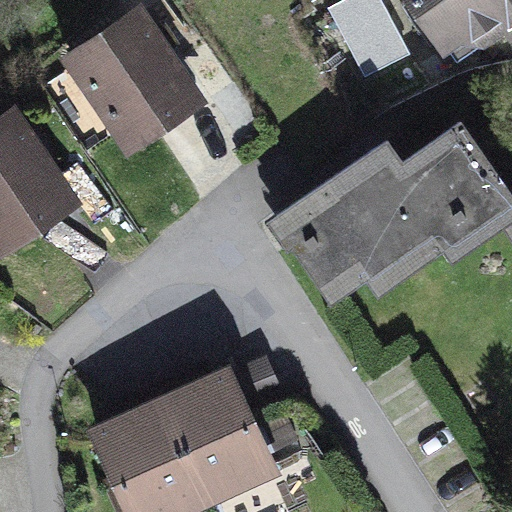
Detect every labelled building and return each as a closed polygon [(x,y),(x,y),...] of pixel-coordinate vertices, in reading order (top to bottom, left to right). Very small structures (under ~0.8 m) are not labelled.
[(298,0),(309,16),(318,10),(310,0),(298,0)] [(366,74),(407,53),(379,0),(346,0),(331,8),(366,74)] [(504,25),(507,23),(491,0),(411,0),(444,47),(445,46),(460,36),(484,39),(504,25)] [(511,0),(491,0),(507,23),(504,25),(511,35),(511,33),(511,0)] [(72,61),(128,144),(196,98),(162,48),(153,35),(139,15),(72,61)] [(164,27),(153,35),(162,48),(173,40),(164,27)] [(445,46),(457,63),(487,43),(484,39),(460,36),(445,46)] [(0,240),(3,245),(71,199),(14,116),(0,125),(0,240)] [(477,238),(504,220),(511,214),(511,195),(460,121),(402,162),(387,140),(277,216),(280,220),(286,216),(301,237),(294,242),(332,297),(364,275),(392,255),(403,271),(404,272),(441,246),(469,226),(477,238)] [(294,242),(301,237),(286,216),(280,220),(272,226),(287,247),(294,242)] [(441,246),(449,257),(477,238),(469,226),(441,246)] [(364,275),(375,290),(403,271),(392,255),(364,275)] [(267,458),(243,406),(278,390),(264,359),(229,375),(227,371),(211,379),(163,401),(162,401),(206,497),(240,482),(235,472),(267,458)] [(211,379),(207,370),(159,392),(163,401),(211,379)] [(109,415),(113,424),(161,402),(157,393),(109,415)] [(178,511),(177,510),(206,497),(162,401),(161,402),(113,424),(97,431),(119,479),(108,484),(120,511),(178,511)] [(275,474),(267,458),(235,472),(240,482),(243,489),(275,474)]
